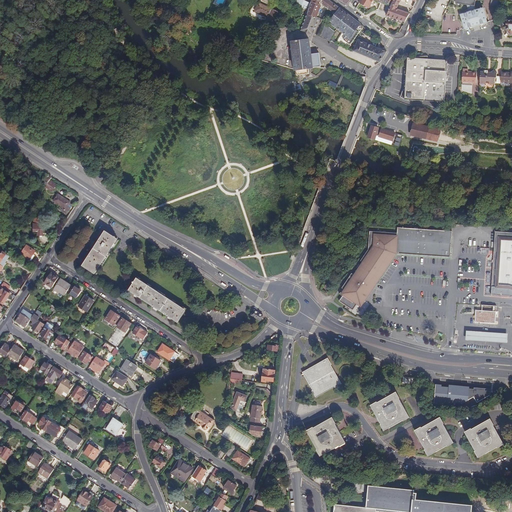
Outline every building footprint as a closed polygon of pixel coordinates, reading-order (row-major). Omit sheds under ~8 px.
[(364,27),(327,0),(321,0),(322,0),(321,4),(336,15),(329,24),(324,21),(318,37),(332,43),(337,30),(346,36),(344,40),(352,45),(364,27)] [(374,0),(373,0),(361,0),(359,3),(369,9),(374,0)] [(402,0),(394,0),(394,1),(392,0),(391,0),(389,5),(391,6),(391,8),(387,16),(405,22),(409,14),(396,9),(401,1),(402,1),(402,0)] [(304,1),(302,7),(309,11),(308,15),(307,14),(301,31),(313,35),(320,19),(317,18),(321,7),(311,3),(311,4),(304,1)] [(273,25),(278,13),(257,4),(254,12),(268,17),(266,23),(273,25)] [(488,23),(483,8),(477,10),(470,12),(461,15),(465,29),(488,23)] [(381,62),(387,52),(359,40),(355,52),(381,62)] [(309,41),(292,43),(295,69),(296,75),(299,75),(299,78),(304,78),(303,74),(308,74),(308,68),(312,67),(321,66),(319,52),(311,53),(309,41)] [(431,60),(408,59),(406,100),(444,102),(447,61),(431,60)] [(468,74),(468,71),(463,70),(463,73),(462,73),(462,82),(463,82),(463,83),(463,85),(471,85),(471,83),(476,83),(477,73),(471,72),(471,74),(468,74)] [(497,79),(497,73),(495,70),(490,73),(488,73),(488,71),(485,71),(485,72),(481,72),(480,84),(486,84),(489,84),(489,85),(495,85),(496,79),(497,79)] [(511,72),(510,73),(502,73),(501,82),(511,82),(511,72)] [(472,85),(471,85),(463,85),(463,83),(462,83),(461,91),(471,94),(472,85)] [(413,123),(410,135),(426,139),(437,142),(440,129),(429,126),(413,123)] [(378,129),(372,127),(368,138),(375,140),(376,137),(392,142),(393,142),(395,135),(381,130),(381,132),(378,132),(378,129)] [(376,137),(375,140),(391,146),(392,142),(376,137)] [(52,178),(46,174),(41,182),(47,185),(50,180),(52,178)] [(47,185),(46,187),(53,191),(55,186),(52,184),(54,182),(50,180),(47,185)] [(73,205),(59,194),(54,202),(61,206),(60,209),(67,214),(73,205)] [(43,227),(43,224),(34,224),(34,232),(38,232),(38,236),(43,236),(43,232),(44,232),(44,227),(43,227)] [(450,257),(451,231),(397,227),(397,233),(369,231),(368,250),(360,261),(361,262),(353,274),(351,273),(341,288),(342,289),(339,294),(342,296),(338,301),(352,310),(357,303),(360,306),(395,254),(450,257)] [(511,231),(495,230),(492,294),(509,295),(511,295),(511,231)] [(118,239),(106,231),(83,266),(95,274),(111,251),(118,239)] [(36,251),(27,246),(22,254),(30,260),(36,251)] [(3,251),(0,256),(0,271),(5,263),(3,262),(6,258),(8,259),(10,256),(3,251)] [(46,283),(53,287),(59,278),(52,273),(46,283)] [(178,323),(187,310),(137,278),(129,290),(178,323)] [(71,285),(62,279),(55,289),(64,295),(71,285)] [(82,291),(75,287),(71,294),(77,298),(82,291)] [(4,304),(11,294),(3,289),(0,292),(0,300),(1,301),(0,302),(4,304)] [(94,301),(86,296),(80,306),(88,311),(94,301)] [(34,317),(24,310),(17,322),(26,328),(31,321),(32,320),(34,317)] [(260,321),(264,316),(255,310),(252,316),(260,321)] [(475,310),(475,322),(496,324),(496,311),(482,311),(475,310)] [(120,317),(112,311),(105,321),(114,326),(120,317)] [(40,319),(35,315),(34,317),(32,320),(34,322),(32,325),(34,326),(32,329),(39,333),(45,325),(38,321),(40,319)] [(132,325),(123,319),(118,328),(126,333),(132,325)] [(48,322),(45,327),(46,328),(42,335),(49,340),(54,333),(51,331),(54,327),(48,322)] [(148,333),(138,327),(133,333),(144,340),(148,333)] [(508,333),(466,331),(465,340),(507,343),(508,333)] [(60,346),(66,350),(71,342),(60,336),(57,341),(61,344),(60,346)] [(68,353),(77,359),(85,348),(75,342),(68,353)] [(0,350),(0,354),(6,358),(8,355),(12,349),(4,344),(0,350)] [(24,351),(14,345),(12,349),(8,355),(18,361),(24,351)] [(175,352),(163,345),(158,352),(170,360),(175,352)] [(93,358),(85,352),(80,360),(86,364),(89,359),(91,361),(93,358)] [(108,353),(104,359),(110,362),(113,356),(108,353)] [(161,361),(151,355),(146,363),(156,369),(161,361)] [(35,361),(26,356),(21,364),(24,367),(25,366),(29,369),(35,361)] [(97,358),(91,366),(100,372),(106,363),(97,358)] [(315,367),(303,373),(313,391),(312,392),(316,398),(335,387),(335,388),(342,384),(331,366),(332,365),(328,359),(315,367)] [(138,367),(127,360),(121,370),(130,376),(132,372),(133,373),(138,367)] [(48,365),(45,363),(40,371),(43,374),(44,372),(48,374),(53,366),(49,363),(48,365)] [(54,367),(45,381),(52,384),(57,376),(60,378),(64,373),(54,367)] [(266,381),(274,382),(276,370),(264,369),(262,382),(266,382),(266,381)] [(123,386),(129,378),(118,371),(113,379),(123,386)] [(65,378),(59,387),(68,394),(74,386),(70,383),(67,381),(68,380),(65,378)] [(435,385),(434,404),(454,406),(454,403),(462,404),(473,397),(477,403),(490,396),(490,392),(490,389),(474,388),(474,389),(469,389),(469,387),(456,386),(449,386),(449,388),(441,387),(442,386),(435,385)] [(88,392),(79,386),(72,396),(82,402),(88,392)] [(9,397),(4,394),(0,400),(0,404),(5,408),(14,395),(11,393),(9,397)] [(245,402),(247,396),(237,393),(231,409),(237,411),(241,400),(245,402)] [(405,421),(410,418),(396,393),(379,403),(377,402),(372,406),(385,431),(404,420),(405,421)] [(81,408),(87,411),(89,408),(93,410),(97,404),(99,401),(95,399),(91,396),(85,404),(84,403),(81,408)] [(25,406),(18,401),(13,409),(16,411),(17,410),(21,412),(25,406)] [(112,406),(105,402),(100,409),(107,413),(108,412),(110,413),(111,410),(110,409),(112,406)] [(263,407),(253,405),(251,422),(260,424),(261,419),(263,407)] [(209,415),(198,408),(191,419),(203,426),(204,428),(206,430),(207,429),(210,426),(212,428),(214,425),(213,424),(215,421),(211,418),(211,419),(208,417),(209,415)] [(26,420),(34,425),(38,419),(26,411),(22,418),(26,421),(26,420)] [(123,425),(111,417),(104,427),(117,435),(123,425)] [(42,428),(60,440),(65,432),(44,418),(39,425),(43,427),(42,428)] [(347,443),(334,418),(309,431),(322,456),(340,446),(341,446),(347,443)] [(449,446),(454,443),(444,424),(441,418),(423,428),(422,427),(416,431),(429,456),(448,446),(449,446)] [(498,448),(505,445),(494,426),(495,426),(491,419),(473,430),(473,429),(466,433),(476,451),(476,452),(479,458),(497,448),(498,448)] [(251,425),(250,434),(255,437),(261,437),(263,427),(251,425)] [(83,441),(70,432),(63,442),(72,448),(73,447),(77,450),(83,441)] [(30,451),(35,445),(29,441),(25,448),(30,451)] [(158,444),(153,441),(149,446),(157,451),(160,447),(157,445),(158,444)] [(100,451),(91,445),(85,453),(94,460),(100,451)] [(232,445),(226,455),(230,457),(236,447),(232,445)] [(1,448),(0,449),(0,457),(1,457),(7,460),(12,451),(5,446),(3,450),(1,448)] [(251,459),(238,451),(233,459),(245,467),(248,461),(249,462),(251,459)] [(34,452),(28,461),(38,467),(41,468),(44,464),(41,462),(44,459),(34,452)] [(166,463),(157,457),(153,463),(162,469),(166,463)] [(111,465),(105,460),(99,468),(106,473),(111,465)] [(41,468),(38,473),(48,480),(55,470),(44,463),(44,464),(41,468)] [(187,469),(178,463),(171,473),(185,482),(193,470),(189,467),(187,469)] [(207,471),(199,466),(192,476),(201,482),(203,479),(202,478),(207,471)] [(112,477),(121,483),(127,475),(117,469),(112,477)] [(217,478),(221,472),(216,469),(212,475),(217,478)] [(127,475),(121,483),(130,489),(136,480),(127,474),(127,475)] [(236,487),(229,481),(224,489),(233,495),(235,492),(234,490),(236,487)] [(207,497),(212,490),(207,487),(203,494),(207,497)] [(381,510),(398,511),(412,511),(415,494),(415,492),(369,487),(367,507),(367,509),(376,510),(380,510),(381,510)] [(257,500),(264,502),(268,503),(267,498),(270,492),(262,489),(260,494),(257,500)] [(84,511),(94,497),(90,494),(85,491),(75,505),(84,511)] [(222,494),(214,506),(221,510),(222,511),(224,508),(223,507),(224,505),(227,501),(226,500),(228,496),(222,494)] [(417,495),(415,494),(412,511),(471,511),(473,507),(416,501),(417,495)] [(69,509),(74,502),(64,496),(59,503),(69,509)] [(52,511),(53,511),(55,508),(57,509),(59,503),(48,498),(43,509),(49,511),(48,511),(52,511)] [(113,511),(117,506),(105,498),(99,507),(106,511),(113,511)]
